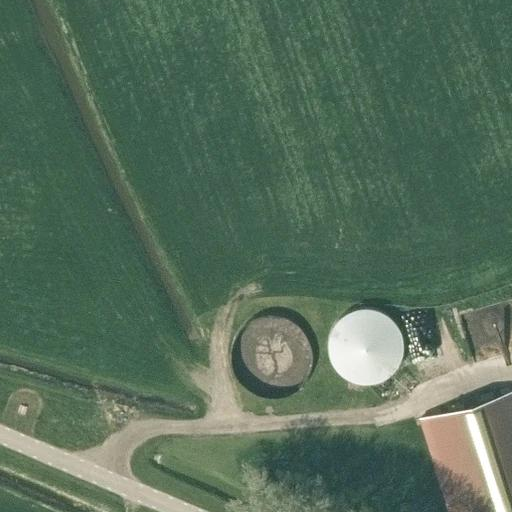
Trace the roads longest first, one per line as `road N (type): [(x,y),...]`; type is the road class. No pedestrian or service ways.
road 1 (unknown): [(511,373),(430,387),(356,416),(73,467)]
road 2 (tertiary): [(179,511),(0,435)]
